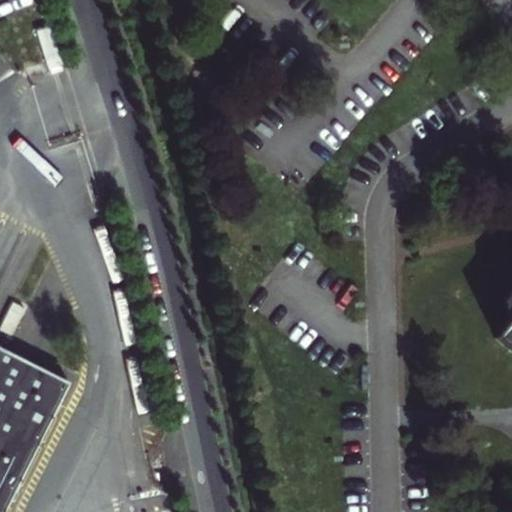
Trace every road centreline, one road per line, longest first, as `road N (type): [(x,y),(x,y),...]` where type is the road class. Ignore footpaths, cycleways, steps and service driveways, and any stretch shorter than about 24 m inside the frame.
road 1 (residential): [(215,511),(131,146),(83,0)]
road 2 (residential): [(511,94),(392,172),(379,214),(383,511)]
